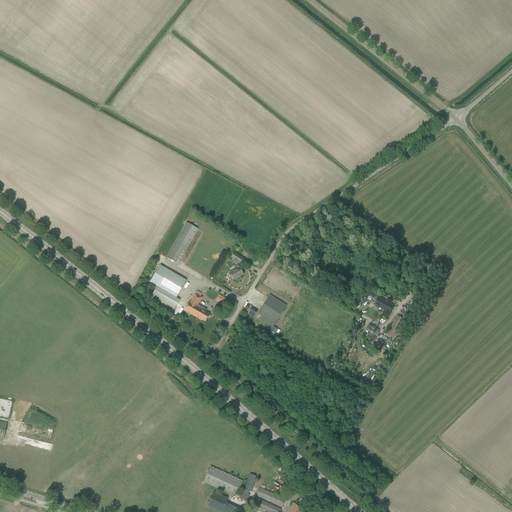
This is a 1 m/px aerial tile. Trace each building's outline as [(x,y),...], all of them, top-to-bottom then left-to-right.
[(166,257),(179,265),(180,262),(179,261),(198,229),(186,222),(166,257)] [(213,229),(206,225),(190,252),(186,249),(180,261),(185,264),(184,266),(190,270),(213,229)] [(221,246),(212,241),(194,273),(203,278),(221,246)] [(234,252),(230,257),(234,259),(238,262),(242,264),(244,260),(234,252)] [(176,298),(186,280),(160,265),(150,283),(176,298)] [(234,267),(235,270),(229,273),(230,276),(231,275),(234,280),(243,274),(238,265),(234,267)] [(173,312),(180,300),(176,298),(156,287),(150,299),(173,312)] [(186,306),(184,310),(201,320),(202,319),(205,321),(209,314),(205,312),(207,310),(200,306),(199,307),(197,306),(202,298),(200,297),(202,294),(197,291),(195,294),(190,302),(189,302),(186,306)] [(229,301),(220,296),(219,295),(216,301),(217,301),(226,306),(229,301)] [(270,295),(258,314),(275,324),(287,305),(270,295)] [(377,302),(375,305),(385,310),(382,315),(387,318),(390,314),(394,307),(390,305),(390,304),(392,301),(387,299),(386,301),(384,300),(379,298),(379,299),(378,298),(377,298),(377,299),(376,299),(376,300),(376,301),(377,302)] [(397,316),(387,333),(394,337),(400,341),(405,332),(410,324),(404,320),(397,316)] [(258,477),(250,474),(241,495),(237,493),(243,481),(210,466),(206,477),(203,482),(246,502),(258,477)] [(260,488),(257,496),(283,507),(286,500),(260,488)] [(214,492),(207,506),(218,511),(221,511),(225,503),(228,498),(214,492)] [(280,511),(281,509),(256,498),(253,505),(268,511),(280,511)] [(299,511),(302,507),(292,502),(287,511),(299,511)]
